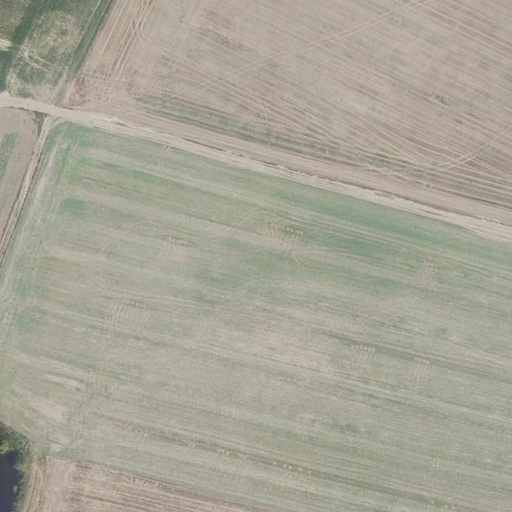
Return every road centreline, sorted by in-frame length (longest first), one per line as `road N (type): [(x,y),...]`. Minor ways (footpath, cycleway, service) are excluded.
road 1 (track): [(50,112),(511,236)]
road 2 (track): [(50,112),(0,247)]
road 3 (track): [(50,112),(106,0)]
